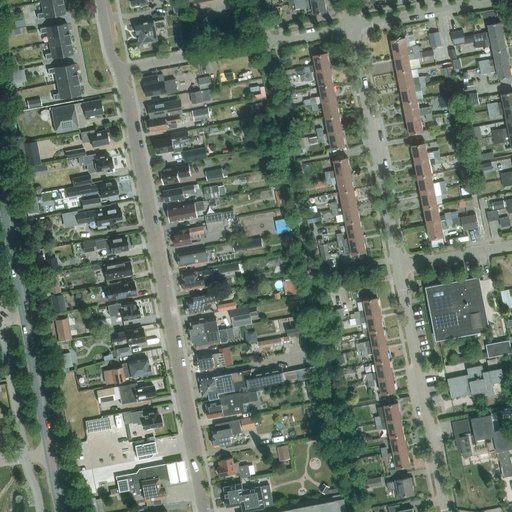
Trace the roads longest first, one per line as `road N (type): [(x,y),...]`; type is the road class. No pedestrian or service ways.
road 1 (residential): [(204,511),(128,95),(116,70)]
road 2 (residential): [(446,511),(398,268)]
road 3 (residential): [(398,268),(351,28)]
road 4 (residential): [(351,28),(500,0)]
road 5 (residential): [(116,70),(264,42)]
road 6 (tertiary): [(0,177),(25,316)]
road 7 (tertiary): [(25,316),(50,453)]
